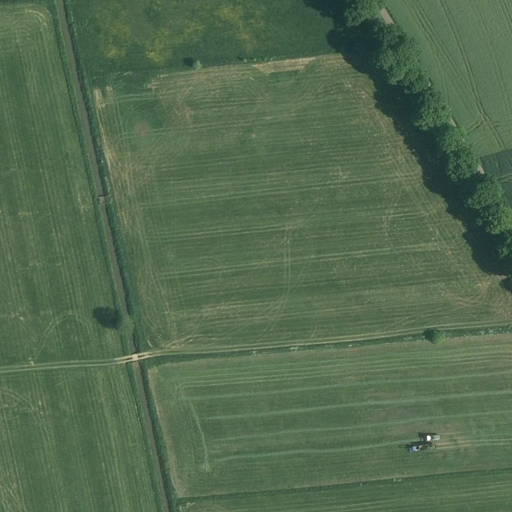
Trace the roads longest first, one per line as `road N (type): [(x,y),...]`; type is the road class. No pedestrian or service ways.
road 1 (track): [(511,323),(168,356)]
road 2 (track): [(511,227),(375,0)]
road 3 (track): [(0,371),(168,356)]
